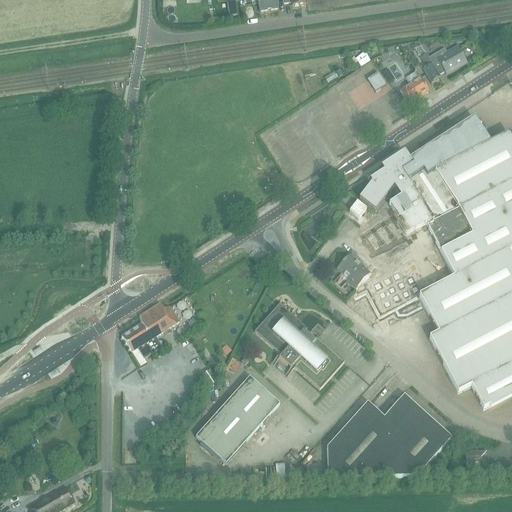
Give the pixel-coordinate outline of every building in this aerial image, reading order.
[(276,0),(257,0),(260,13),(278,11),(276,0)] [(290,0),(292,8),(305,6),(304,0),(290,0)] [(229,18),(237,16),(235,3),(227,4),(229,18)] [(415,51),(421,59),(427,69),(423,72),(431,85),(440,79),(439,76),(428,60),(421,47),(415,51)] [(444,51),(428,60),(439,76),(445,73),(446,75),(466,64),(458,49),(447,56),(444,51)] [(358,71),(359,73),(367,71),(364,62),(349,67),(351,73),(358,71)] [(406,79),(409,86),(400,92),(404,99),(408,97),(412,103),(428,93),(420,80),(421,79),(416,72),(406,79)] [(378,75),(367,82),(375,94),(386,87),(378,75)] [(511,142),(508,135),(489,145),(475,124),(427,156),(428,158),(426,160),(413,168),(404,153),(380,169),(384,174),(373,181),(369,183),(371,186),(359,201),(375,214),(394,189),(400,199),(389,207),(398,221),(396,223),(408,240),(427,227),(454,279),(419,298),(438,335),(429,340),(458,395),(471,388),(483,411),(511,396),(511,142)] [(341,289),(347,283),(361,267),(350,257),(337,271),(342,276),(335,283),(341,289)] [(397,257),(390,265),(398,273),(405,265),(397,257)] [(395,299),(361,267),(347,283),(381,314),(395,299)] [(179,324),(169,308),(164,311),(160,305),(140,318),(141,326),(121,339),(131,354),(138,351),(144,361),(163,349),(156,339),(179,324)] [(307,330),(282,308),(279,306),(255,333),(281,357),(279,360),(290,371),(293,368),(319,392),(344,364),(317,340),(314,342),(311,339),(312,337),(309,335),(308,336),(304,333),(307,330)] [(220,357),(224,363),(230,359),(226,353),(220,357)] [(138,359),(132,362),(140,375),(146,371),(138,359)] [(196,439),(226,466),(279,406),(249,379),(196,439)] [(327,450),(328,481),(417,478),(451,440),(404,398),(384,420),(367,405),(327,450)] [(466,476),(498,475),(483,461),(481,464),(478,461),(486,453),(465,453),(466,476)] [(29,511),(61,511),(75,504),(67,491),(58,497),(57,494),(29,511)]
